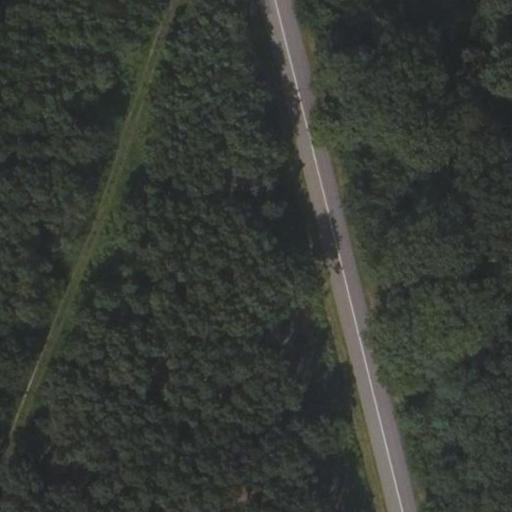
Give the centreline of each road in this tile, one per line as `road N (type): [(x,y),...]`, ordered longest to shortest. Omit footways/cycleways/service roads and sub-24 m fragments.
road 1 (tertiary): [(273,0),(410,511)]
road 2 (track): [(0,485),(179,0)]
